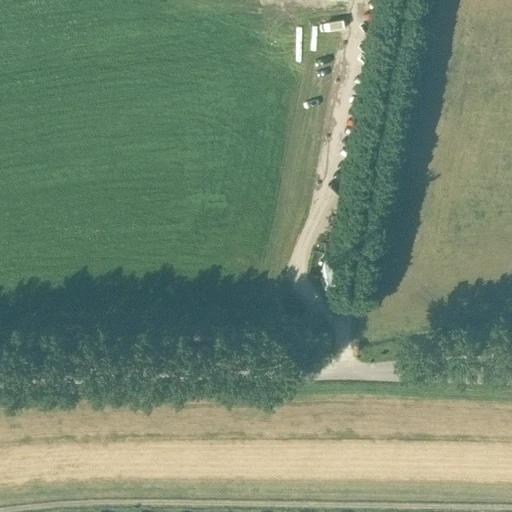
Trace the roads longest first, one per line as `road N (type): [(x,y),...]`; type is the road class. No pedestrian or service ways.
road 1 (unclassified): [(0,381),(338,372)]
road 2 (unclassified): [(511,385),(338,372)]
road 3 (unclassified): [(338,372),(511,365)]
